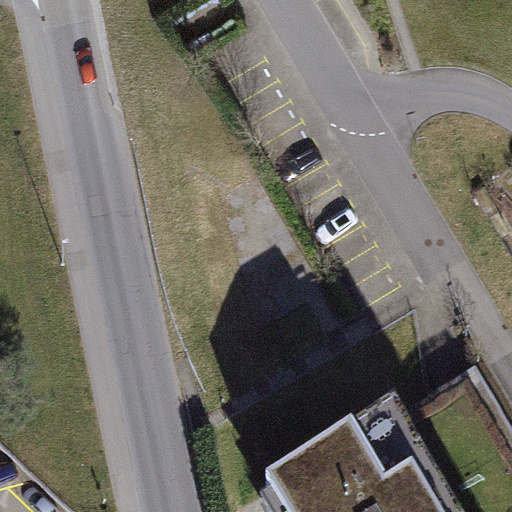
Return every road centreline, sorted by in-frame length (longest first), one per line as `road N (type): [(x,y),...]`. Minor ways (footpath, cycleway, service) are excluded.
road 1 (tertiary): [(169,511),(65,0)]
road 2 (residential): [(342,98),(511,363)]
road 3 (residential): [(342,98),(425,94),(511,116)]
